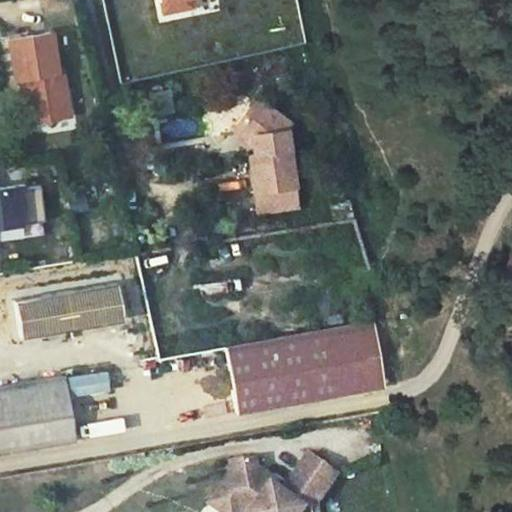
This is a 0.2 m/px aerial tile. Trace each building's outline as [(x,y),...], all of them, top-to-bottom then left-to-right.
[(159,0),(162,12),(190,7),(189,0),(159,0)] [(47,30),(6,39),(13,79),(17,78),(18,82),(23,81),(25,91),(20,92),(26,121),(58,115),(54,88),(62,86),(59,68),(54,69),(47,30)] [(67,114),(62,86),(54,88),(58,115),(67,114)] [(157,112),(175,110),(173,86),(155,88),(157,112)] [(251,98),(232,126),(247,136),(250,154),(245,155),(251,192),(291,186),(282,128),(273,130),(270,111),(251,98)] [(286,122),(270,111),(273,130),(282,128),(286,122)] [(247,136),(232,126),(229,130),(242,139),(245,155),(250,154),(247,136)] [(291,186),(251,192),(254,212),(294,206),(291,186)] [(0,228),(46,223),(41,189),(27,191),(26,187),(0,189),(0,228)] [(362,323),(214,348),(225,414),(373,389),(362,323)] [(71,392),(112,389),(111,369),(70,372),(71,392)] [(52,374),(0,383),(0,448),(62,438),(52,374)] [(89,433),(125,429),(124,417),(88,421),(89,433)] [(246,455),(225,459),(227,470),(215,487),(245,508),(242,511),(303,511),(302,504),(308,503),(329,473),(300,452),(277,485),(248,465),(246,455)] [(215,487),(204,503),(217,511),(242,511),(245,508),(215,487)]
